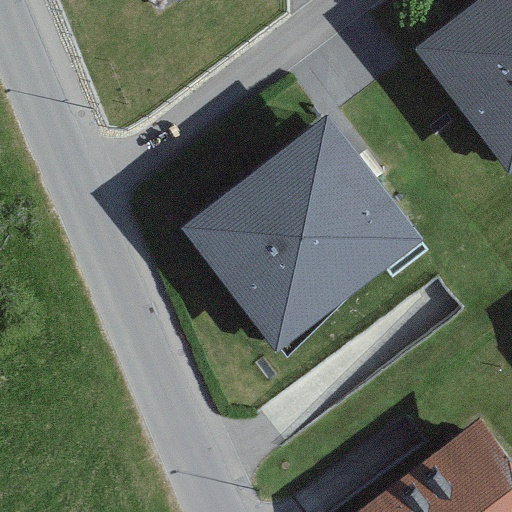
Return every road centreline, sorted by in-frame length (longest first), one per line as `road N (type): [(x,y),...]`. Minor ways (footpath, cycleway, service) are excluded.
road 1 (residential): [(222,511),(79,192)]
road 2 (residential): [(79,192),(345,0)]
road 3 (residential): [(79,192),(0,0)]
